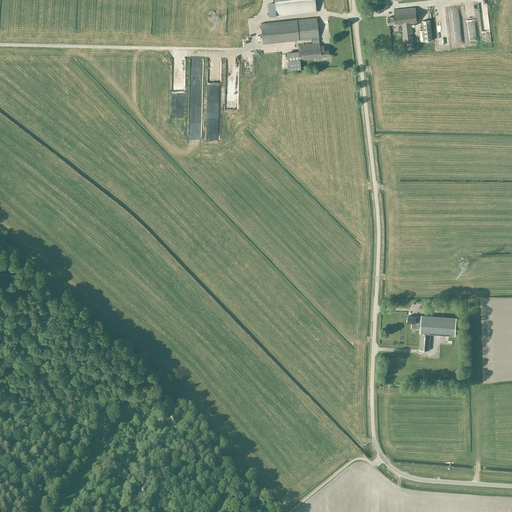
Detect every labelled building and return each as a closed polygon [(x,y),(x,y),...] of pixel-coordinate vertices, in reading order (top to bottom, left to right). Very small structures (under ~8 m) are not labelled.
[(314,0),(274,0),(276,16),(316,11),(314,0)] [(394,10),(395,17),(387,17),(388,24),(395,23),(396,25),(402,25),(404,42),(414,41),(412,23),(418,22),(416,7),(394,10)] [(301,60),(306,59),(315,58),(315,59),(322,58),(321,56),(329,55),(328,49),(324,49),(324,45),(320,46),(320,43),(319,43),(319,38),(317,18),(261,23),(263,44),(312,38),(312,43),(298,45),(299,52),(287,53),(288,61),(301,60)] [(437,19),(437,29),(446,28),(445,18),(437,19)] [(433,40),(431,25),(423,26),(424,31),(420,31),(421,41),(433,40)] [(227,60),(226,103),(235,103),(236,60),(227,60)] [(301,60),(288,61),(288,71),(302,69),(301,60)] [(429,350),(431,333),(458,335),(460,317),(428,315),(422,315),(422,316),(408,316),(407,322),(412,322),(412,328),(421,328),(419,349),(429,350)]
